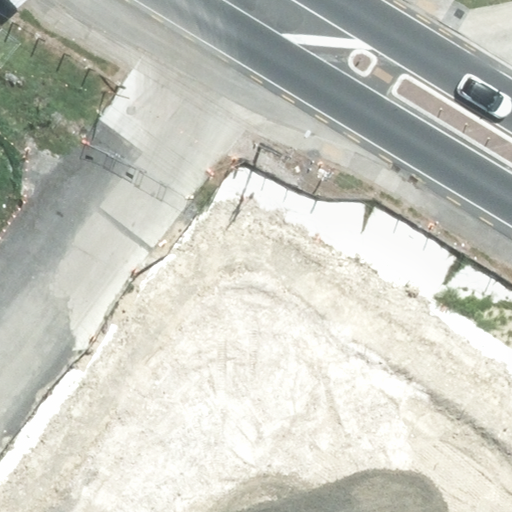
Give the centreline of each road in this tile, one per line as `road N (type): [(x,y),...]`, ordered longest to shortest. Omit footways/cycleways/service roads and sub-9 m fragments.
road 1 (primary): [(0,350),(511,424)]
road 2 (primary): [(256,0),(511,154)]
